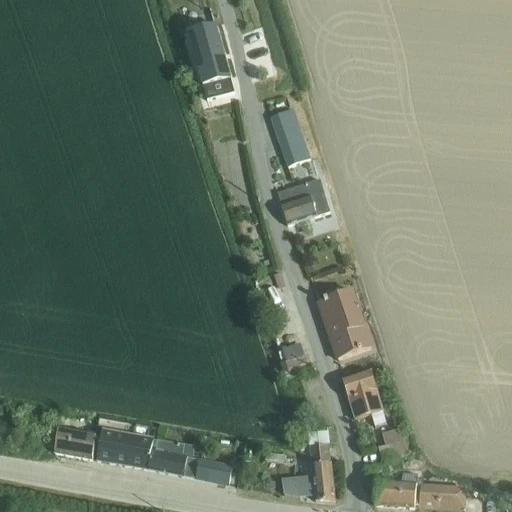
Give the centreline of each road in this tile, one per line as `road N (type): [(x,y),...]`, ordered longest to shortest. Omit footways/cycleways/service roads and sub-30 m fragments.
road 1 (unclassified): [(222,0),(278,228),(340,405),(355,511)]
road 2 (tertiary): [(270,511),(0,467)]
